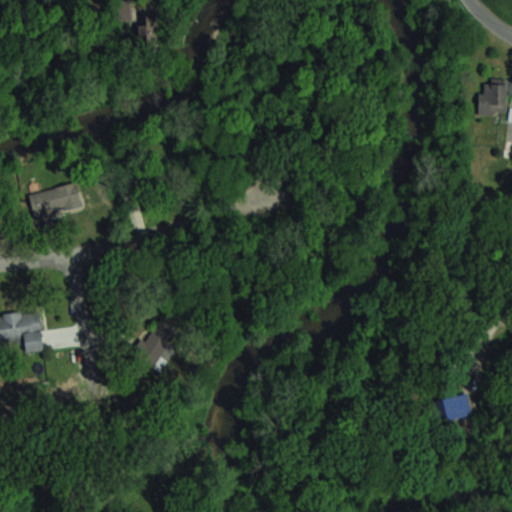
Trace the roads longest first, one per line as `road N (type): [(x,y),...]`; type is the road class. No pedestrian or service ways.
road 1 (residential): [(0,264),(71,255),(260,197)]
road 2 (residential): [(71,255),(94,387)]
